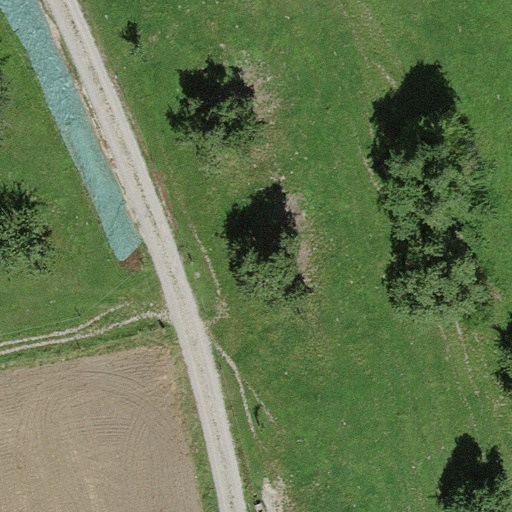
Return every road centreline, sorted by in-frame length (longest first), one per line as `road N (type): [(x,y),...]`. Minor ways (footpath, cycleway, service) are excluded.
road 1 (track): [(56,0),(205,411),(222,511)]
road 2 (track): [(0,345),(170,313)]
